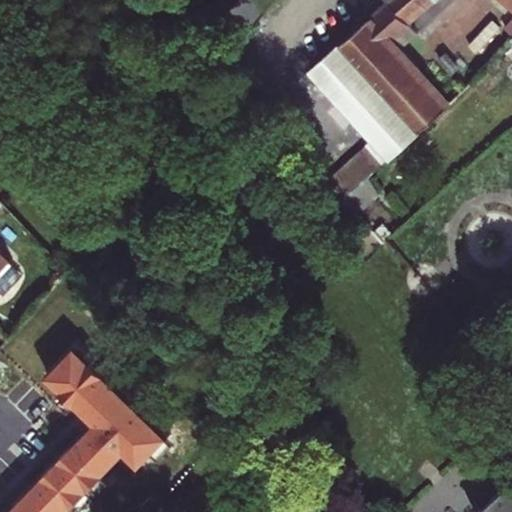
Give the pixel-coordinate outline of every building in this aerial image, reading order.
[(271,0),(234,0),(207,36),(227,58),(271,0)] [(369,17),(342,40),(420,128),(450,101),(402,46),(419,31),(408,19),(428,0),(368,0),(361,7),(369,17)] [(511,21),(502,32),(509,38),(511,34),(511,33),(511,21)] [(373,134),(331,174),(348,192),(361,181),(420,128),(342,40),(311,66),(373,134)] [(344,196),(359,212),(375,197),(361,181),(348,192),(344,196)] [(384,239),(395,229),(386,221),(376,230),(384,239)] [(0,241),(0,268),(13,254),(0,241)] [(472,337),(481,348),(492,363),(502,374),(511,366),(511,347),(493,322),(472,337)] [(82,422),(0,508),(0,511),(59,511),(78,493),(126,442),(145,461),(176,429),(80,338),(50,369),(93,411),(82,422)] [(492,363),(481,348),(470,357),(481,371),(492,363)] [(511,511),(511,477),(475,511),(511,511)]
